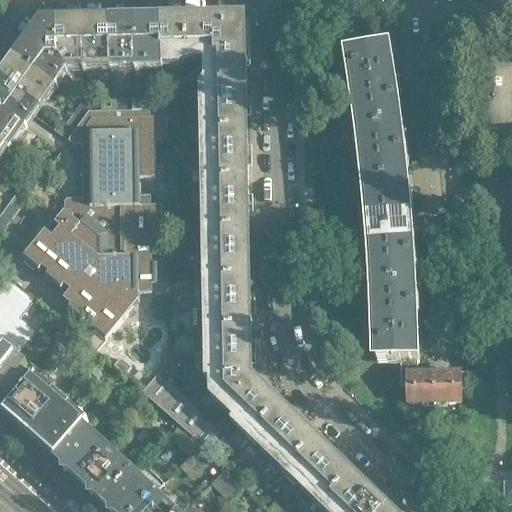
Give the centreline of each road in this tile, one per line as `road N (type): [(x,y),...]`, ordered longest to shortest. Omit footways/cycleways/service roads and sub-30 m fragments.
road 1 (residential): [(440,511),(289,354),(277,244),(275,0)]
road 2 (residential): [(449,330),(413,0)]
